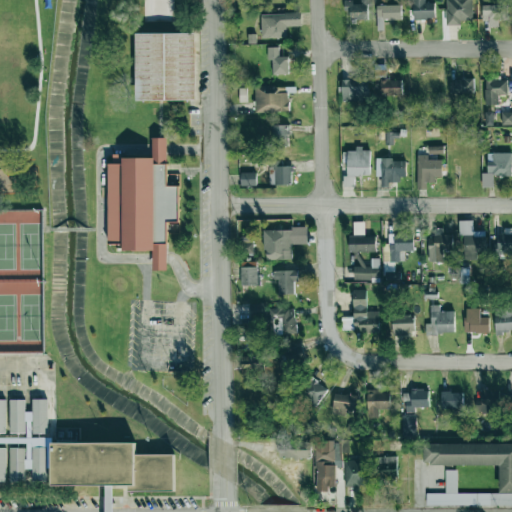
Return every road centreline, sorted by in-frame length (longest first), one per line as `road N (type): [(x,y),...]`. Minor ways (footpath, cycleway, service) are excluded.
road 1 (residential): [(223,440),(215,0)]
road 2 (residential): [(335,347),(325,316),(316,0)]
road 3 (residential): [(511,206),(219,205)]
road 4 (residential): [(511,49),(318,50)]
road 5 (residential): [(511,362),(366,363),(335,347)]
